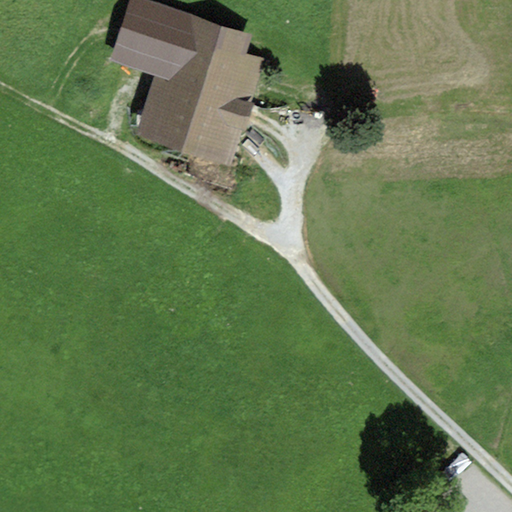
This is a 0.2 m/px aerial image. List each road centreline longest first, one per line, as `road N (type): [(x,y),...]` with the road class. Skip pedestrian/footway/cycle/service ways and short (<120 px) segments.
road 1 (track): [(131,70),(116,113),(119,148),(286,254),(392,377),(511,492)]
road 2 (track): [(0,82),(119,148)]
